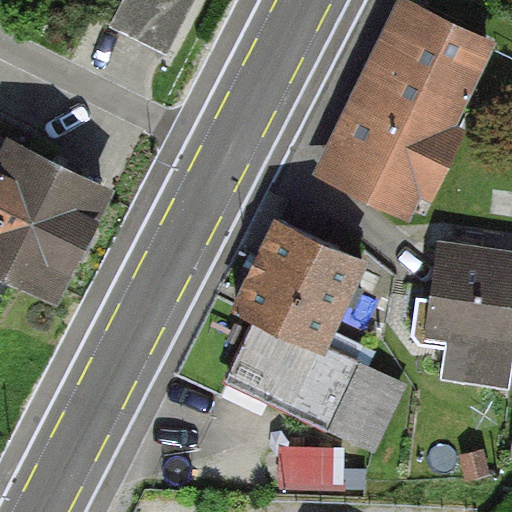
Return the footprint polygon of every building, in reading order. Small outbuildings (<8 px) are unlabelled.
[(126,0),(112,28),(167,55),(193,0),(126,0)] [(488,46),(415,11),(336,175),(409,210),(421,185),(434,191),(461,134),(449,128),(488,46)] [(103,189),(0,139),(0,261),(55,288),(103,189)] [(364,263),(268,214),(217,316),(247,331),(221,383),(374,460),(408,393),(320,348),(364,263)] [(511,318),(511,255),(434,244),(418,354),(505,367),(511,318)]
